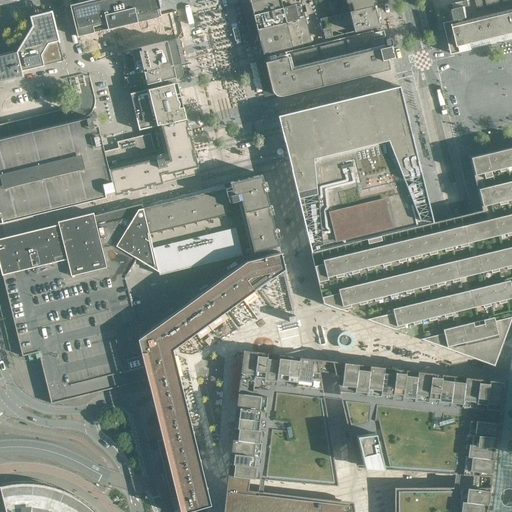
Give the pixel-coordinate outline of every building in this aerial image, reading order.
[(89,0),(85,1),(85,2),(75,5),(70,6),(75,31),(77,37),(94,32),(92,25),(92,24),(105,21),(106,29),(105,29),(105,30),(112,28),(160,16),(158,9),(160,9),(157,0),(89,0)] [(301,3),(300,0),(259,0),(250,2),(241,5),(244,13),(252,11),(253,15),(301,3)] [(344,0),(346,3),(347,3),(347,4),(350,3),(352,11),(374,6),(373,3),(375,2),(374,0),(344,0)] [(511,0),(466,0),(463,1),(458,2),(448,4),(450,11),(451,10),(454,20),(452,20),(446,22),(444,22),(445,24),(447,33),(447,34),(449,43),(450,44),(452,53),(452,54),(455,53),(469,50),(472,49),(471,48),(470,43),(511,33),(511,0)] [(253,15),(245,17),(248,31),(256,29),(256,30),(305,18),(301,3),(253,15)] [(376,16),(374,6),(352,11),(319,19),(324,39),(375,26),(377,27),(379,27),(380,25),(379,23),(378,22),(377,19),(374,20),(373,16),(376,16)] [(53,20),(51,12),(50,12),(41,14),(40,15),(31,17),(30,17),(32,25),(32,26),(25,37),(24,37),(25,38),(18,49),(17,50),(16,50),(17,51),(20,63),(21,71),(41,66),(63,61),(61,53),(53,20)] [(174,39),(168,14),(112,28),(118,52),(122,51),(166,41),(174,39)] [(308,30),(305,18),(256,30),(259,42),(308,30)] [(311,42),(308,30),(259,42),(262,54),(311,42)] [(264,94),(272,92),(274,94),(275,95),(277,96),(279,96),(281,96),(282,96),(389,69),(387,59),(393,57),(392,51),(391,52),(390,46),(391,46),(391,45),(392,45),(392,44),(391,40),(391,39),(390,39),(390,38),(389,38),(388,38),(387,38),(386,38),(385,39),(385,40),(385,41),(383,42),(380,31),(369,34),(274,57),(264,60),(263,57),(255,59),(257,69),(258,69),(259,72),(260,71),(264,89),(262,89),(264,94)] [(122,51),(128,76),(138,73),(180,63),(174,39),(166,41),(122,51)] [(20,63),(17,51),(13,52),(13,51),(0,54),(0,81),(6,80),(19,77),(19,76),(21,75),(22,76),(22,75),(21,71),(20,63)] [(183,76),(180,63),(138,73),(128,76),(124,77),(127,89),(172,78),(175,77),(183,76)] [(183,109),(176,82),(162,85),(162,86),(159,87),(159,86),(130,93),(138,130),(154,126),(185,119),(185,118),(185,116),(184,116),(182,109),(183,109)] [(277,115),(310,252),(432,222),(399,86),(287,113),(277,115)] [(450,116),(452,115),(447,92),(444,92),(450,116)] [(43,120),(41,114),(24,119),(25,125),(27,132),(45,128),(43,120)] [(0,139),(0,218),(108,191),(99,155),(93,133),(89,117),(45,128),(2,139),(0,139)] [(25,125),(24,119),(7,123),(6,123),(8,129),(10,137),(27,132),(25,125)] [(115,151),(99,155),(108,191),(109,195),(154,183),(162,181),(162,175),(196,168),(185,119),(154,126),(157,130),(157,135),(114,145),(115,151)] [(428,160),(432,159),(426,135),(423,135),(428,160)] [(320,299),(492,361),(511,306),(511,140),(468,151),(481,210),(474,212),(432,222),(310,252),(320,299)] [(158,272),(159,275),(242,254),(242,258),(277,249),(276,246),(278,245),(261,174),(198,190),(142,204),(158,272)] [(158,272),(142,204),(142,203),(141,204),(141,203),(141,204),(124,208),(93,215),(93,213),(66,219),(57,222),(58,224),(42,228),(0,238),(0,269),(1,275),(2,275),(22,356),(30,354),(38,352),(40,358),(40,359),(51,403),(120,386),(137,382),(147,380),(146,374),(140,374),(130,333),(138,331),(125,277),(136,259),(158,272)] [(277,253),(269,254),(235,262),(138,331),(130,333),(140,374),(146,374),(147,380),(162,439),(157,440),(167,480),(174,511),(180,511),(205,506),(168,349),(273,273),(281,269),(277,253)] [(255,354),(241,354),(224,476),(335,480),(315,360),(302,360),(289,361),(271,354),(262,354),(255,354)] [(499,380),(335,360),(357,463),(397,466),(488,470),(499,380)] [(0,485),(0,490),(5,511),(96,511),(95,510),(87,503),(76,496),(64,491),(50,486),(33,483),(18,483),(8,484),(3,485),(0,485)] [(485,511),(489,489),(397,488),(397,511),(485,511)] [(334,499),(233,489),(230,511),(350,511),(349,501),(334,499)]
